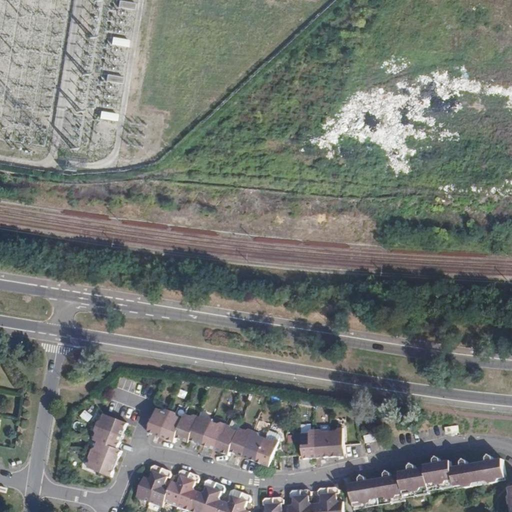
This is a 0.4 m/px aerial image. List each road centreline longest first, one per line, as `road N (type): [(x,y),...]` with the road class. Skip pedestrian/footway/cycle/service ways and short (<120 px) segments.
road 1 (secondary): [(59,333),(511,403)]
road 2 (secondary): [(511,363),(66,292)]
road 3 (residential): [(511,447),(453,442),(289,481),(146,452),(128,464),(112,503)]
road 4 (residential): [(59,333),(33,485)]
